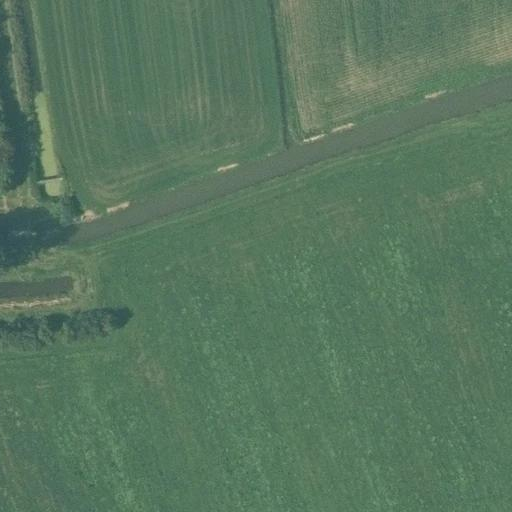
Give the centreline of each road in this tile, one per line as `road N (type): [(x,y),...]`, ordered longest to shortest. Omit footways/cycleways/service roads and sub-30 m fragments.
road 1 (track): [(24,214),(30,263),(88,261),(92,302),(0,310)]
road 2 (track): [(0,212),(24,214),(0,22)]
